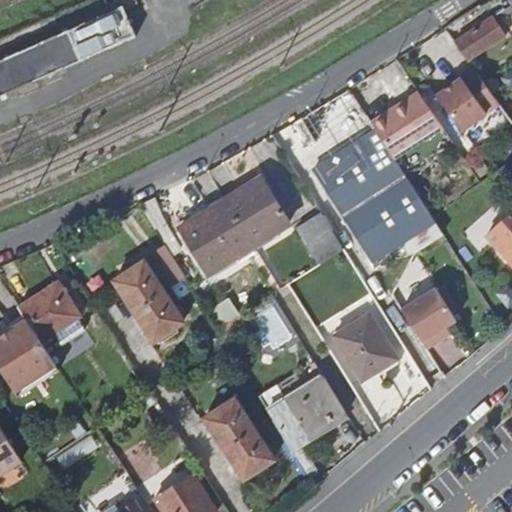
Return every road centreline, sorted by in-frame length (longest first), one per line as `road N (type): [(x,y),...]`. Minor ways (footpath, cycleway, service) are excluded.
road 1 (unclassified): [(0,249),(202,158),(469,0)]
road 2 (residential): [(339,511),(511,362)]
